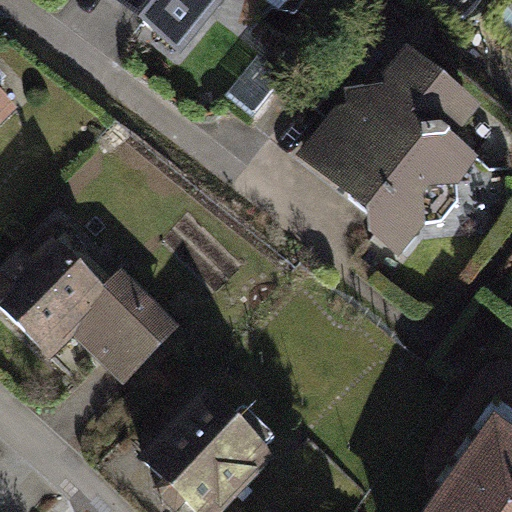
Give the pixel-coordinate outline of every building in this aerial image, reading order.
[(97,0),(96,2),(179,67),(232,0),(255,0),(287,25),(307,0),(97,0)] [(511,16),(471,51),(511,85),(511,16)] [(334,114),(299,161),(367,219),(370,243),(400,266),(428,231),(442,229),(460,208),(460,195),(477,169),(454,151),(480,117),(407,56),(383,85),(385,95),(345,97),(347,114),(334,114)] [(0,143),(24,120),(0,95),(0,143)] [(0,269),(13,282),(0,295),(0,304),(51,352),(73,328),(126,378),(180,321),(121,264),(104,282),(58,238),(36,260),(19,244),(0,263),(0,269)] [(211,390),(143,460),(172,488),(196,511),(216,511),(275,451),(211,390)] [(511,511),(511,420),(496,410),(425,511),(511,511)] [(282,511),(271,501),(260,511),(282,511)]
